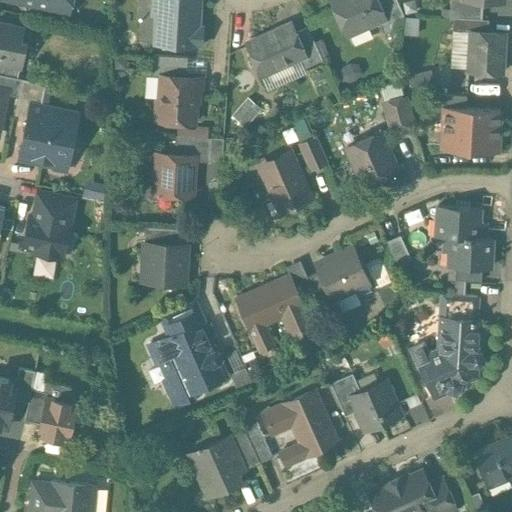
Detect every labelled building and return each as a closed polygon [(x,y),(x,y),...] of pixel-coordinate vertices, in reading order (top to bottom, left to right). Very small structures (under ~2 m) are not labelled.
[(71,0),(9,0),(30,4),(38,6),(69,12),(71,0)] [(153,0),(152,16),(156,16),(154,44),(160,45),(163,49),(171,49),(176,46),(202,47),(203,28),(199,27),(200,0),(153,0)] [(330,0),(347,36),(379,22),(385,19),(376,0),(330,0)] [(404,16),(396,0),(376,0),(385,19),(379,22),(384,34),(403,26),(404,16)] [(483,1),(465,0),(450,0),(450,18),(453,18),(482,20),(483,1)] [(38,6),(30,4),(27,16),(35,18),(38,6)] [(482,20),(453,18),(453,31),(471,32),(488,32),(489,21),(482,20)] [(22,29),(0,24),(0,63),(20,67),(25,44),(20,43),(22,29)] [(291,25),(248,44),(261,75),(299,59),(305,56),(296,34),(291,25)] [(323,61),(308,28),(296,34),(305,56),(299,59),(304,70),(323,61)] [(488,32),(471,32),(469,72),(502,74),(504,33),(488,32)] [(188,59),(154,56),(152,77),(161,78),(161,77),(187,78),(188,59)] [(20,67),(0,63),(0,75),(17,79),(20,67)] [(17,79),(0,75),(0,89),(8,91),(7,95),(19,98),(22,80),(17,79)] [(187,78),(161,77),(161,78),(160,102),(157,107),(156,113),(159,118),(158,122),(194,124),(197,79),(187,78)] [(46,85),(22,80),(19,98),(15,116),(28,118),(31,105),(42,107),(43,101),(46,85)] [(467,96),(431,94),(430,111),(444,111),(444,107),(466,108),(467,96)] [(406,98),(384,104),(391,129),(413,123),(406,98)] [(246,100),(234,114),(246,125),(259,112),(246,100)] [(42,107),(31,105),(28,118),(21,156),(42,160),(41,163),(56,166),(57,163),(67,165),(73,138),(69,137),(74,114),(42,107)] [(466,108),(444,107),(444,111),(442,150),(498,153),(500,110),(466,108)] [(287,125),(291,140),(310,135),(306,120),(287,125)] [(380,133),(348,147),(364,184),(396,169),(380,133)] [(212,139),(176,137),(175,152),(180,152),(180,155),(195,156),(195,162),(211,163),(212,139)] [(315,138),(300,145),(312,170),(326,164),(315,138)] [(180,155),(157,154),(154,194),(192,196),(195,162),(195,156),(180,155)] [(292,156),(261,170),(281,214),(312,200),(292,156)] [(74,198),(40,191),(36,207),(68,213),(72,211),(74,198)] [(480,208),(438,206),(436,237),(444,237),(444,235),(484,238),(485,223),(479,223),(480,208)] [(0,231),(1,228),(12,231),(15,221),(3,218),(5,209),(0,207),(0,231)] [(68,213),(36,207),(34,216),(30,215),(23,248),(38,251),(41,256),(54,258),(58,255),(62,256),(68,227),(66,223),(68,213)] [(181,229),(145,227),(144,243),(180,245),(181,229)] [(484,238),(444,235),(444,237),(443,252),(449,252),(448,266),(482,268),(490,269),(492,238),(484,238)] [(411,260),(400,236),(387,242),(398,267),(411,260)] [(180,245),(144,243),(142,282),(185,284),(187,245),(180,245)] [(353,248),(316,265),(319,272),(332,299),(339,313),(360,303),(354,290),(369,283),(353,248)] [(482,268),(456,267),(454,295),(465,295),(465,281),(481,282),(482,268)] [(319,272),(308,277),(326,319),(339,313),(332,299),(319,272)] [(289,276),(238,299),(261,350),(272,345),(263,325),(283,316),(292,336),(312,327),(289,276)] [(454,295),(442,294),(440,319),(441,319),(442,318),(476,320),(478,296),(465,295),(454,295)] [(194,300),(162,314),(171,336),(201,324),(201,325),(205,323),(194,300)] [(476,320),(442,318),(441,319),(439,351),(429,356),(424,343),(410,350),(418,369),(424,366),(430,380),(428,384),(434,398),(447,392),(448,393),(453,395),(462,391),(464,386),(463,382),(476,376),(476,365),(479,365),(482,362),(483,356),(480,353),(477,353),(479,320),(476,320)] [(171,336),(150,346),(158,365),(161,363),(168,378),(166,384),(174,401),(179,403),(192,398),(189,392),(224,377),(218,362),(220,361),(221,357),(220,353),(215,351),(213,352),(201,325),(201,324),(171,336)] [(356,329),(344,325),(340,337),(352,341),(356,329)] [(35,371),(19,368),(16,381),(17,381),(13,399),(29,403),(29,401),(29,400),(31,389),(35,371)] [(352,374),(330,383),(345,416),(358,411),(352,396),(361,392),(352,374)] [(16,381),(0,377),(0,425),(7,427),(13,399),(17,381),(16,381)] [(69,386),(46,381),(43,392),(47,392),(45,403),(41,423),(38,435),(69,441),(76,404),(76,400),(76,396),(72,389),(69,386)] [(361,392),(352,396),(358,411),(366,429),(399,414),(384,382),(361,392)] [(43,392),(31,389),(29,400),(45,403),(47,392),(43,392)] [(315,390),(263,413),(272,434),(293,425),(301,444),(281,453),(286,465),(338,442),(315,390)] [(45,403),(29,400),(29,401),(29,403),(25,420),(41,423),(45,403)] [(257,424),(245,430),(259,463),(260,464),(273,458),(257,424)] [(245,430),(229,437),(234,448),(241,464),(244,470),(259,463),(245,430)] [(511,438),(475,453),(488,483),(501,478),(506,480),(511,477),(511,438)] [(222,440),(189,455),(206,494),(240,479),(234,467),(241,464),(234,448),(227,451),(222,440)] [(422,472),(404,480),(402,477),(387,483),(388,487),(370,495),(377,511),(383,509),(383,511),(419,511),(430,508),(437,504),(428,485),(422,472)] [(443,478),(428,485),(437,504),(430,508),(431,511),(454,511),(457,511),(443,478)] [(91,511),(94,486),(53,481),(53,483),(32,481),(31,494),(46,496),(44,511),(91,511)] [(44,511),(46,496),(31,494),(29,511),(44,511)]
